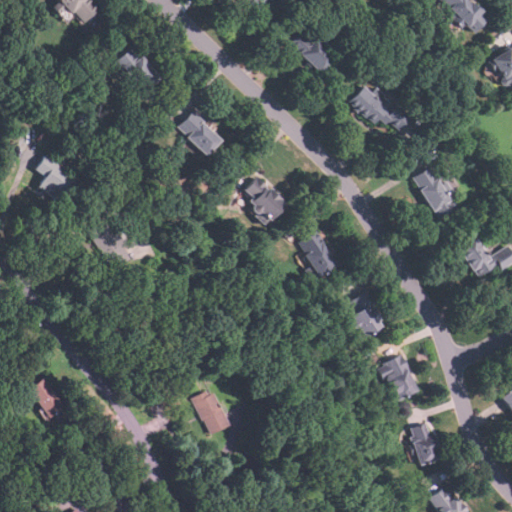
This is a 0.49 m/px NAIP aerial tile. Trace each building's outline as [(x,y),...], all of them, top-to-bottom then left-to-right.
[(95,8),(87,0),(57,0),(79,23),(95,8)] [(241,0),(250,9),(259,0),(241,0)] [(435,0),(468,33),(485,16),(469,0),(435,0)] [(330,55),(301,26),(284,43),(314,72),(330,55)] [(511,79),(511,43),(485,57),(500,85),(511,79)] [(156,75),(127,46),(111,61),(140,91),(156,75)] [(369,123),(377,115),(391,130),(405,116),(392,102),(385,108),(361,84),(345,99),(369,123)] [(172,126),(199,153),(215,137),(188,110),(172,126)] [(40,175),(34,187),(60,203),(76,176),(40,154),(31,170),(40,175)] [(408,177),(435,217),(454,204),(428,164),(408,177)] [(239,188),(249,198),(242,204),(260,222),(279,202),(252,175),(239,188)] [(314,276),(333,265),(313,230),(294,241),(314,276)] [(471,277),(493,265),(495,269),(511,260),(511,258),(505,244),(483,255),(473,236),(454,245),(471,277)] [(355,336),(378,325),(363,292),(340,303),(355,336)] [(392,399),(414,389),(398,353),(376,363),(392,399)] [(61,405),(41,377),(25,388),(46,417),(61,405)] [(511,414),(511,386),(498,394),(510,416),(511,414)] [(189,396),(206,433),(225,425),(208,387),(189,396)] [(410,425),(410,461),(430,461),(430,425),(410,425)] [(463,511),(442,484),(425,497),(436,511),(463,511)]
